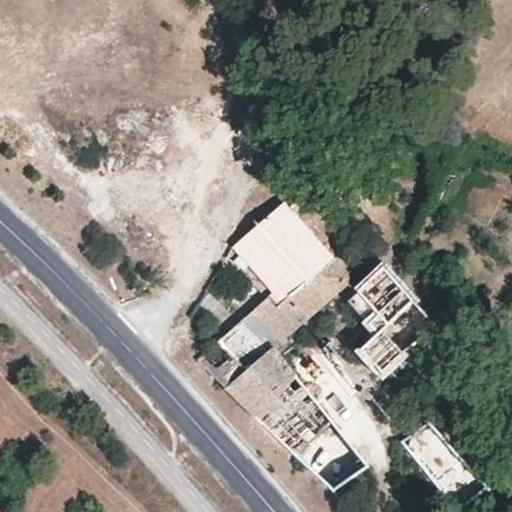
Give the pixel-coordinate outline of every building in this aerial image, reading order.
[(294,48),(283,46),(281,58),(266,55),(261,69),(287,75),(294,48)] [(320,179),(314,173),(312,171),(283,204),(296,220),(320,179)] [(282,204),(240,242),(287,297),(278,305),(270,296),(197,361),(334,493),(367,469),(274,350),(352,284),(296,220),(283,204),(282,204)] [(287,297),(240,242),(231,250),(270,296),(278,305),(287,297)] [(357,293),(359,295),(387,326),(376,336),(359,352),(382,375),(434,327),(381,272),(357,293)] [(349,303),(376,336),(387,326),(359,295),(349,303)] [(486,488),(429,417),(404,436),(462,508),(486,488)]
